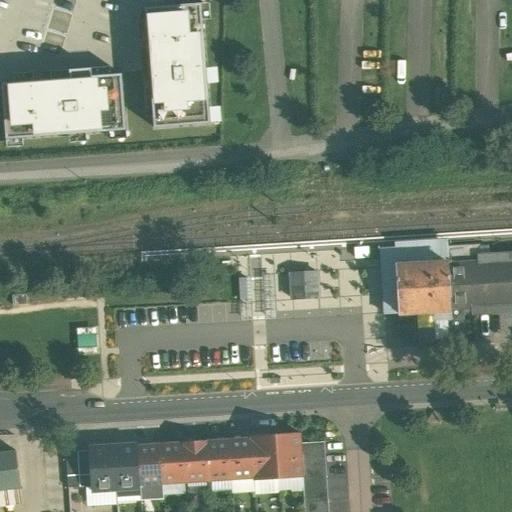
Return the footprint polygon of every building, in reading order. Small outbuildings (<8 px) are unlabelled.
[(203,4),(142,8),(143,23),(137,24),(139,52),(144,51),(146,75),(141,75),(144,128),(150,127),(151,130),(211,125),(203,4)] [(3,80),(0,80),(0,88),(4,142),(129,133),(124,73),(123,73),(122,68),(102,69),(102,65),(62,68),(62,71),(33,74),(34,79),(23,80),(23,74),(3,76),(3,80)] [(367,245),(353,246),(354,257),(368,256),(367,245)] [(447,247),(381,251),(382,269),(384,314),(399,314),(396,266),(448,264),(447,247)] [(448,264),(396,266),(399,314),(451,311),(450,307),(448,267),(448,264)] [(511,264),(467,266),(469,306),(471,306),(511,303),(511,264)] [(467,266),(448,267),(450,307),(469,306),(467,266)] [(316,272),(291,274),(293,300),(317,299),(316,272)] [(27,295),(12,296),(13,305),(27,305),(27,295)] [(299,434),(275,435),(278,480),(302,478),(301,468),(301,456),(300,444),(299,434)] [(275,435),(251,437),(252,440),(254,478),(254,481),(278,480),(275,435)] [(252,440),(229,441),(231,480),(254,478),(252,440)] [(229,441),(206,443),(208,481),(231,480),(229,441)] [(324,442),(300,444),(301,456),(325,455),(324,442)] [(206,443),(183,444),(185,483),(208,481),(206,443)] [(183,444),(160,446),(163,484),(185,483),(183,444)] [(137,446),(113,447),(116,491),(140,489),(140,486),(137,447),(137,446)] [(160,446),(137,447),(140,486),(163,484),(160,446)] [(113,447),(90,449),(90,452),(93,487),(93,492),(116,491),(113,447)] [(0,492),(21,489),(16,451),(0,453),(0,492)] [(86,488),(93,487),(90,452),(78,453),(80,488),(86,488)] [(80,488),(78,453),(66,454),(68,489),(80,488)] [(325,455),(301,456),(301,468),(325,466),(325,455)] [(326,479),(325,466),(301,468),(302,478),(302,480),(326,479)] [(326,479),(302,480),(303,492),(327,490),(326,479)] [(116,491),(93,492),(93,487),(86,488),(87,508),(117,506),(116,491)] [(327,490),(303,492),(304,504),(328,502),(327,490)] [(328,511),(328,502),(304,504),(304,511),(328,511)]
